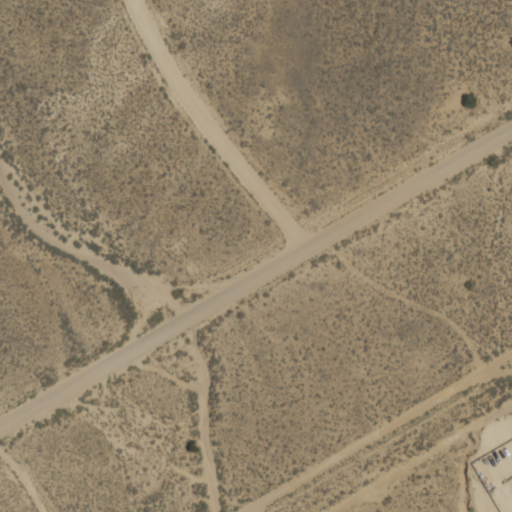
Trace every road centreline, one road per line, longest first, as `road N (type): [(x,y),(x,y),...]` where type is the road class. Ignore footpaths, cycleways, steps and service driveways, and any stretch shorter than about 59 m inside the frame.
road 1 (residential): [(0,426),(511,127)]
road 2 (residential): [(310,247),(226,148),(163,60),(133,0)]
road 3 (track): [(326,511),(511,403)]
